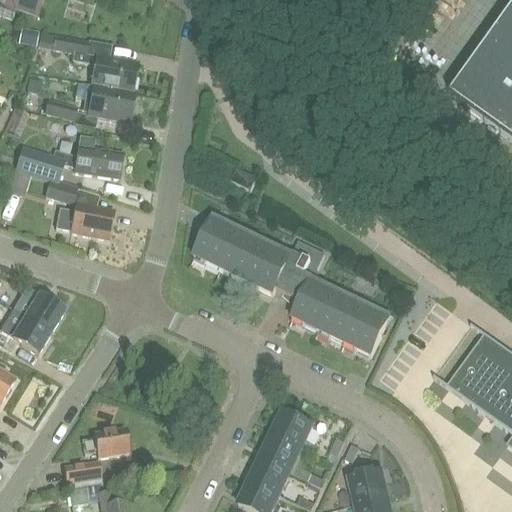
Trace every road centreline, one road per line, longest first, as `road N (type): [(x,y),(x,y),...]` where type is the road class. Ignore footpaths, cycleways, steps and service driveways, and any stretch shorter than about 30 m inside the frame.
road 1 (residential): [(133,302),(160,237),(203,0)]
road 2 (residential): [(0,507),(133,302)]
road 3 (residential): [(434,511),(417,459),(389,425),(263,361)]
road 4 (residential): [(191,511),(263,361)]
road 5 (residential): [(263,361),(133,302)]
road 6 (residential): [(133,302),(0,251)]
